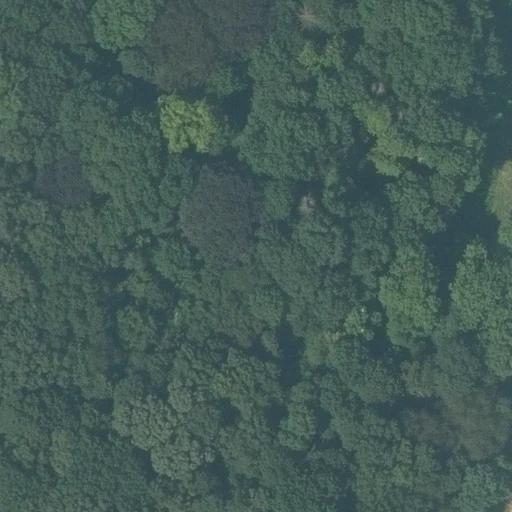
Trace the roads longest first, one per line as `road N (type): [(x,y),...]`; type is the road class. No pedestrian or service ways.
road 1 (track): [(95,387),(108,328),(92,246),(81,227),(0,158)]
road 2 (track): [(0,485),(95,387)]
